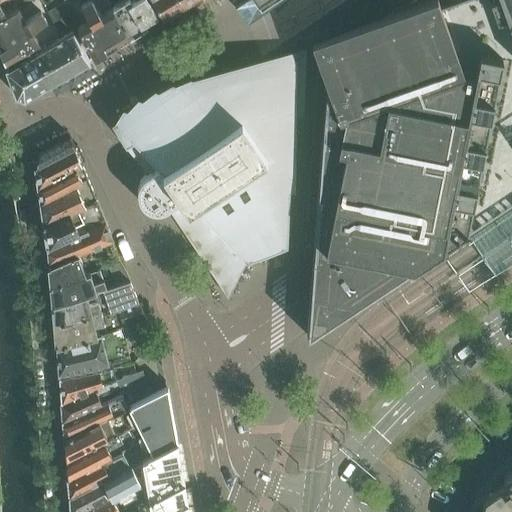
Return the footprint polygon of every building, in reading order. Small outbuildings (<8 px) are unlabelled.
[(92,0),(87,0),(81,4),(90,19),(77,26),(95,57),(130,37),(112,6),(100,13),(92,0)] [(131,0),(122,0),(112,6),(130,37),(147,26),(145,22),(161,13),(153,0),(132,0),(131,0)] [(153,0),(161,13),(163,17),(164,16),(183,4),(180,0),(153,0)] [(236,0),(235,1),(241,10),(246,18),(272,0),(236,0)] [(511,0),(416,0),(395,8),(398,18),(379,25),(368,29),(369,33),(350,40),(319,50),(345,128),(338,162),(344,165),(338,207),(326,259),(316,253),(314,268),(313,280),(311,300),(310,317),(310,318),(308,334),(451,239),(511,198),(511,0)] [(65,1),(48,11),(59,31),(76,21),(65,1)] [(7,14),(0,3),(0,49),(5,63),(39,43),(32,30),(47,21),(41,11),(26,20),(18,7),(7,14)] [(47,58),(46,59),(48,63),(48,64),(40,68),(50,84),(51,84),(50,83),(64,76),(66,75),(68,74),(67,74),(89,62),(90,61),(73,31),(42,49),(47,58)] [(42,49),(7,69),(17,95),(25,98),(49,84),(49,85),(50,84),(40,68),(48,64),(48,63),(46,59),(47,58),(42,49)] [(114,119),(111,121),(133,154),(146,174),(141,179),(138,186),(138,194),(141,201),(146,207),(153,210),(161,210),(168,207),(184,231),(180,235),(211,271),(228,296),(246,260),(287,245),(290,190),(295,190),(296,118),(304,113),(306,49),(298,52),(298,50),(230,65),(192,74),(190,73),(175,79),(172,78),(158,86),(155,85),(142,95),(138,94),(127,106),(123,105),(114,119)] [(38,151),(36,166),(54,156),(59,154),(68,149),(74,146),(74,147),(76,146),(75,145),(69,134),(38,151)] [(36,167),(35,167),(37,181),(81,163),(75,148),(74,147),(74,146),(68,149),(59,154),(54,156),(36,166),(36,167)] [(81,163),(37,181),(38,185),(38,187),(40,196),(87,176),(82,163),(81,163)] [(87,176),(40,196),(41,201),(44,220),(96,198),(90,183),(88,178),(87,176)] [(96,198),(44,220),(44,223),(48,245),(106,221),(96,198)] [(106,221),(48,245),(50,263),(78,252),(112,239),(112,240),(113,240),(112,239),(106,221)] [(78,252),(50,263),(52,283),(86,273),(78,252)] [(86,273),(52,283),(54,303),(85,294),(95,291),(101,289),(107,287),(104,279),(94,282),(90,272),(86,273)] [(107,287),(101,289),(108,311),(116,308),(120,326),(146,317),(138,300),(130,280),(129,280),(107,287)] [(85,294),(54,303),(57,345),(94,334),(100,332),(120,326),(116,308),(108,311),(101,289),(95,291),(85,294)] [(94,334),(57,345),(59,374),(60,374),(94,367),(95,367),(96,366),(109,360),(122,358),(128,357),(120,326),(100,332),(94,334)] [(89,372),(59,377),(61,402),(106,382),(115,378),(112,368),(112,366),(99,370),(89,372)] [(136,371),(116,378),(123,393),(129,406),(130,405),(130,404),(131,404),(152,393),(142,369),(136,371)] [(106,382),(61,402),(63,421),(123,393),(116,378),(115,378),(106,382)] [(129,406),(123,409),(139,440),(147,455),(176,440),(172,417),(170,407),(167,386),(166,387),(131,404),(131,405),(129,406)] [(123,393),(63,421),(64,437),(107,416),(121,409),(122,409),(129,406),(123,393)] [(107,416),(64,437),(66,460),(116,434),(107,416)] [(116,434),(66,460),(66,461),(68,478),(111,454),(108,447),(122,440),(118,433),(116,434)] [(111,454),(68,478),(70,496),(101,479),(102,479),(103,478),(104,478),(132,463),(142,457),(147,455),(139,440),(111,454)] [(190,511),(178,440),(176,440),(147,455),(142,457),(143,463),(151,511),(190,511)] [(104,478),(102,479),(110,494),(111,494),(114,498),(142,483),(132,463),(104,478)] [(511,511),(511,470),(503,476),(507,481),(485,497),(508,511),(511,511)] [(101,479),(70,496),(70,511),(77,511),(110,494),(101,479)] [(110,494),(77,511),(119,511),(121,511),(114,498),(111,494),(110,494)] [(508,511),(485,497),(481,511),(508,511)]
